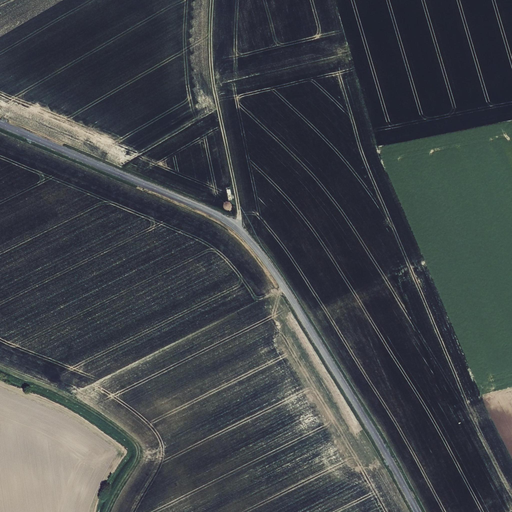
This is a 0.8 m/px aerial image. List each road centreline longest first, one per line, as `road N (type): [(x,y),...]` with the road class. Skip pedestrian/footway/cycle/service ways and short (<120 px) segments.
road 1 (tertiary): [(0,123),(241,231),(282,284),(417,511)]
road 2 (track): [(212,0),(212,78),(240,212),(236,227)]
